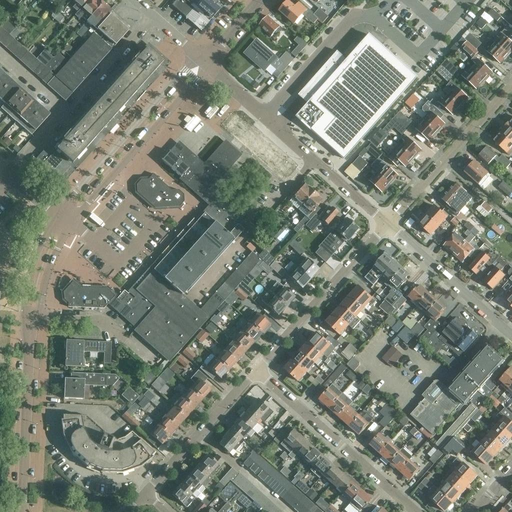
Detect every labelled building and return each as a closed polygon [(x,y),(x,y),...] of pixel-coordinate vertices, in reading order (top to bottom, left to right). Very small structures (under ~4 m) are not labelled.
[(90,0),(83,9),(80,10),(76,14),(74,11),(71,14),(74,17),(75,16),(79,20),(82,17),(87,22),(104,3),(100,0),(90,0)] [(72,0),(77,3),(73,8),(77,12),(81,7),(87,0),(72,0)] [(176,0),(172,5),(202,31),(210,22),(210,21),(211,19),(211,20),(220,10),(216,6),(220,2),(217,0),(176,0)] [(486,0),(481,7),(483,8),(490,0),(486,0)] [(288,1),(279,11),(294,25),(303,14),(314,24),(319,19),(323,23),(329,17),(320,9),(314,15),(299,2),(295,7),(288,1)] [(104,3),(87,22),(92,26),(89,29),(93,32),(111,12),(109,10),(110,8),(104,3)] [(492,9),(488,14),(497,22),(502,17),(492,9)] [(94,33),(82,46),(101,62),(129,31),(126,28),(127,27),(114,15),(113,17),(110,15),(94,33)] [(271,37),(275,33),(278,36),(283,31),(268,17),(259,26),(271,37)] [(4,20),(0,24),(0,27),(5,31),(9,35),(10,36),(15,29),(4,20)] [(15,29),(10,36),(14,40),(20,33),(15,29)] [(5,31),(0,36),(0,43),(1,45),(9,35),(5,31)] [(477,37),(482,40),(486,35),(480,31),(477,37)] [(470,33),(465,39),(477,50),(482,44),(470,33)] [(500,38),(496,43),(509,56),(511,52),(511,42),(501,33),(498,37),(500,38)] [(9,35),(1,45),(6,49),(14,40),(10,36),(9,35)] [(403,93),(417,77),(370,35),(348,60),(338,51),(299,95),(299,96),(308,104),(297,117),(344,159),(360,141),(362,139),(402,95),(403,93)] [(292,54),(296,58),(308,45),(299,36),(295,41),(300,45),(292,54)] [(14,40),(6,49),(11,53),(19,44),(14,40)] [(267,69),(271,65),(277,70),(273,74),(278,79),(287,68),(295,59),(287,53),(280,60),(278,58),(267,48),(265,49),(256,41),(245,53),(255,62),(257,60),(267,69)] [(493,72),(478,59),(476,56),(479,52),(477,50),(467,41),(461,48),(473,59),(472,60),(476,64),(472,69),(486,82),(490,77),(489,76),(493,72)] [(501,63),(504,60),(505,60),(509,56),(496,43),(491,48),(489,46),(486,50),(501,63)] [(19,44),(11,53),(15,57),(23,48),(19,44)] [(68,62),(55,76),(54,77),(59,81),(64,85),(68,89),(73,94),(101,62),(82,46),(68,62)] [(56,56),(54,58),(54,59),(46,68),(51,72),(55,76),(68,62),(63,58),(69,52),(64,47),(58,53),(56,52),(54,54),(56,56)] [(23,48),(15,57),(20,61),(28,52),(23,48)] [(147,48),(72,133),(65,127),(40,155),(43,158),(34,168),(34,174),(50,188),(54,188),(166,62),(155,52),(154,53),(147,48)] [(33,50),(30,54),(32,56),(36,59),(39,56),(33,50)] [(44,50),(39,56),(36,59),(37,60),(42,64),(46,68),(54,59),(54,58),(44,50)] [(28,52),(20,61),(24,65),(32,56),(30,54),(28,52)] [(32,56),(24,65),(29,69),(37,60),(36,59),(32,56)] [(447,59),(441,65),(453,76),(459,70),(447,59)] [(37,60),(29,69),(34,73),(42,64),(37,60)] [(42,64),(34,73),(38,78),(46,68),(42,64)] [(448,82),(453,76),(441,65),(436,71),(448,82)] [(46,68),(38,78),(43,82),(51,72),(46,68)] [(477,89),(481,86),(482,86),(486,82),(472,69),(467,74),(466,72),(462,76),(477,89)] [(51,72),(43,82),(47,85),(54,77),(55,76),(51,72)] [(4,73),(0,77),(0,93),(12,80),(4,73)] [(54,77),(47,85),(52,90),(59,81),(54,77)] [(12,80),(0,93),(0,99),(4,104),(19,87),(12,80)] [(59,81),(52,90),(56,94),(64,85),(59,81)] [(469,98),(454,85),(451,82),(446,86),(452,92),(449,95),(462,108),(466,103),(465,102),(469,98)] [(64,85),(56,94),(61,98),(68,89),(64,85)] [(19,87),(4,104),(1,108),(8,115),(27,94),(19,87)] [(68,89),(61,98),(65,102),(73,94),(68,89)] [(414,108),(420,98),(412,93),(406,104),(414,108)] [(27,94),(8,115),(16,121),(34,101),(27,94)] [(444,100),(442,98),(440,97),(437,100),(435,98),(430,103),(443,114),(447,109),(454,115),(457,111),(458,112),(462,108),(449,95),(444,100)] [(34,101),(16,121),(23,128),(42,108),(34,101)] [(445,124),(439,118),(443,114),(430,103),(429,101),(423,108),(423,111),(427,114),(422,119),(425,121),(439,133),(443,129),(442,128),(445,124)] [(42,108),(23,128),(32,135),(35,131),(50,115),(42,108)] [(439,133),(425,121),(420,126),(412,118),(410,120),(400,111),(395,118),(407,129),(410,124),(415,128),(430,141),(434,137),(435,138),(439,133)] [(234,135),(227,142),(240,154),(246,147),(284,180),(290,174),(293,177),(299,170),(236,114),(225,127),(234,135)] [(395,118),(389,124),(401,135),(407,129),(395,118)] [(511,128),(508,125),(505,128),(506,128),(502,133),(511,142),(511,128)] [(511,142),(502,133),(494,141),(511,156),(511,155),(511,142)] [(406,142),(401,147),(415,159),(419,155),(418,154),(422,150),(407,137),(404,140),(406,142)] [(388,143),(383,139),(379,143),(384,147),(388,143)] [(227,142),(208,163),(221,175),(240,154),(227,142)] [(383,154),(372,143),(366,150),(378,160),(383,154)] [(161,161),(163,163),(180,178),(188,169),(182,163),(190,155),(179,145),(171,153),(169,151),(161,161)] [(16,147),(12,151),(16,155),(20,151),(16,147)] [(406,167),(410,163),(411,164),(415,159),(401,147),(397,152),(395,150),(391,153),(406,167)] [(506,169),(511,163),(503,155),(500,158),(497,156),(498,155),(488,147),(479,156),(489,165),(495,159),(506,169)] [(204,168),(196,160),(190,155),(182,163),(188,169),(180,178),(201,197),(221,175),(208,163),(204,168)] [(369,164),(360,156),(352,165),(361,173),(369,164)] [(491,175),(475,161),(465,172),(480,187),(491,175)] [(382,167),(378,172),(392,185),(396,180),(395,179),(398,175),(383,162),(380,166),(382,167)] [(373,177),(371,176),(369,173),(366,177),(383,192),(386,189),(387,189),(392,185),(378,172),(373,177)] [(172,191),(154,175),(149,180),(141,181),(137,186),(137,193),(142,197),(149,197),(150,204),(155,209),(179,208),(184,203),(183,195),(179,190),(172,191)] [(498,188),(511,199),(511,197),(511,189),(503,182),(498,188)] [(456,183),(449,191),(469,209),(471,206),(465,201),(462,199),(467,193),(473,199),(477,203),(477,202),(479,204),(482,199),(466,185),(462,188),(456,183)] [(305,185),(292,199),(289,202),(298,210),(302,206),(314,193),(305,185)] [(469,209),(449,191),(442,199),(453,208),(459,202),(461,205),(467,211),(469,209)] [(314,193),(302,206),(308,211),(307,212),(306,212),(303,215),(305,217),(293,230),(298,234),(305,226),(316,214),(313,212),(323,201),(314,193)] [(215,202),(205,213),(235,240),(243,232),(239,228),(245,221),(237,213),(217,195),(213,200),(215,202)] [(494,210),(485,202),(481,206),(490,214),(494,210)] [(435,206),(427,215),(440,226),(448,217),(435,206)] [(327,207),(319,217),(316,214),(305,226),(312,233),(323,221),(327,225),(338,213),(332,208),(330,210),(327,207)] [(235,240),(205,213),(198,221),(228,248),(235,240)] [(440,226),(427,215),(419,224),(432,235),(440,226)] [(455,218),(451,222),(456,226),(459,222),(455,218)] [(347,219),(342,225),(340,223),(318,248),(319,249),(315,254),(325,263),(330,258),(325,253),(341,235),(346,240),(357,229),(347,219)] [(228,248),(198,221),(190,229),(221,256),(228,248)] [(456,233),(463,226),(459,222),(456,226),(452,231),(456,234),(456,233)] [(469,222),(464,227),(468,230),(470,232),(475,228),(469,222)] [(221,256),(190,229),(183,237),(213,264),(221,256)] [(472,234),(470,232),(468,230),(464,234),(469,238),(472,234)] [(445,245),(454,254),(465,242),(456,233),(456,234),(445,245)] [(465,242),(454,254),(464,262),(475,250),(469,244),(476,237),(472,234),(465,242)] [(440,244),(445,239),(441,235),(437,240),(440,244)] [(213,264),(183,237),(176,245),(206,272),(213,264)] [(306,251),(294,240),(289,246),(301,257),(306,251)] [(206,272),(176,245),(162,261),(192,288),(206,272)] [(480,249),(474,256),(477,259),(469,268),(477,274),(486,264),(490,268),(496,262),(500,258),(500,257),(494,252),(492,254),(490,252),(487,256),(483,252),(480,249)] [(261,260),(252,252),(248,256),(257,264),(261,260)] [(386,255),(370,273),(365,279),(373,286),(383,275),(395,262),(386,255)] [(257,264),(248,256),(244,260),(253,269),(257,264)] [(507,264),(500,258),(496,262),(499,265),(484,281),(493,289),(505,276),(500,272),(507,264)] [(307,259),(298,269),(310,279),(319,270),(307,259)] [(253,269),(244,260),(240,265),(250,273),(253,269)] [(192,288),(162,261),(154,270),(184,297),(185,296),(186,296),(187,296),(188,295),(187,294),(192,288)] [(272,270),(263,262),(259,267),(268,275),(272,270)] [(287,273),(274,262),(269,267),(282,278),(287,273)] [(395,262),(383,275),(388,279),(384,284),(388,287),(390,284),(392,283),(403,270),(395,262)] [(250,273),(240,265),(236,269),(245,278),(250,273)] [(245,278),(236,269),(232,274),(241,282),(245,278)] [(301,289),(310,279),(298,269),(290,278),(301,289)] [(199,311),(184,297),(154,270),(135,291),(143,299),(190,339),(209,319),(199,311)] [(403,270),(392,283),(396,287),(393,290),(396,293),(388,303),(393,308),(403,297),(402,297),(403,296),(398,292),(408,282),(406,280),(410,276),(403,270)] [(241,282),(232,274),(228,278),(238,287),(241,282)] [(238,287),(228,278),(224,283),(234,291),(237,287),(238,287)] [(252,292),(243,284),(241,282),(238,287),(237,287),(248,297),(252,292)] [(294,297),(284,288),(277,282),(269,291),(286,307),(294,297)] [(234,291),(224,283),(221,287),(230,295),(233,292),(234,291)] [(409,297),(418,306),(429,294),(421,286),(417,290),(416,289),(409,297)] [(230,295),(221,287),(216,292),(225,300),(230,295)] [(248,297),(237,287),(234,291),(233,292),(234,293),(234,294),(243,302),(248,297)] [(359,287),(351,296),(364,308),(369,303),(373,306),(376,302),(373,300),(359,287)] [(80,289),(69,288),(64,294),(64,299),(68,303),(68,308),(79,308),(80,289)] [(96,289),(80,289),(79,308),(95,309),(96,289)] [(107,290),(96,289),(95,309),(104,309),(115,297),(107,290)] [(278,316),(286,307),(269,291),(260,300),(278,316)] [(225,300),(216,292),(212,296),(221,305),(225,300)] [(429,294),(418,306),(427,313),(438,301),(429,294)] [(221,305),(212,296),(208,301),(217,309),(221,305)] [(364,308),(351,296),(343,305),(356,317),(361,312),(362,313),(365,309),(364,308)] [(131,303),(125,297),(115,308),(121,314),(131,303)] [(403,297),(393,308),(396,310),(392,314),(394,316),(407,301),(403,297)] [(125,319),(136,329),(172,360),(190,339),(143,299),(125,319)] [(217,309),(208,301),(204,305),(213,313),(217,309)] [(393,308),(388,303),(385,301),(379,308),(389,317),(392,314),(396,310),(393,308)] [(446,309),(438,301),(427,313),(432,318),(424,327),(428,330),(420,339),(425,343),(441,325),(437,321),(444,313),(443,312),(446,309)] [(213,313),(204,305),(199,311),(209,319),(213,313)] [(356,317),(343,305),(335,313),(348,326),(353,330),(361,321),(356,317)] [(228,311),(224,308),(220,313),(223,316),(228,311)] [(254,319),(250,324),(262,334),(270,325),(256,312),(252,316),(254,319)] [(223,316),(220,313),(215,318),(219,321),(223,316)] [(348,326),(335,313),(327,322),(341,336),(345,332),(344,331),(348,326)] [(392,315),(385,322),(391,328),(394,328),(399,322),(392,315)] [(379,329),(384,323),(379,319),(374,324),(379,329)] [(457,319),(440,338),(451,348),(468,329),(466,327),(467,326),(467,324),(463,320),(461,320),(460,321),(457,319)] [(417,325),(411,320),(405,326),(411,331),(417,325)] [(250,324),(242,333),(254,344),(262,334),(250,324)] [(211,329),(208,326),(203,331),(207,334),(211,329)] [(468,329),(451,348),(460,357),(478,337),(468,329)] [(207,334),(203,331),(199,336),(203,339),(207,334)] [(242,333),(233,342),(246,353),(254,344),(242,333)] [(317,333),(309,342),(323,354),(327,349),(329,350),(332,346),(317,333)] [(111,343),(66,341),(65,367),(82,368),(83,352),(103,353),(103,364),(110,364),(111,343)] [(233,342),(225,351),(237,362),(246,353),(233,342)] [(323,354),(309,342),(301,351),(315,363),(319,358),(320,359),(324,355),(323,354)] [(346,349),(354,356),(358,351),(350,344),(346,349)] [(393,366),(404,354),(394,345),(383,357),(393,366)] [(470,401),(473,403),(436,445),(443,451),(446,448),(451,442),(455,438),(463,429),(467,424),(476,414),(479,410),(487,401),(492,396),(491,396),(493,393),(492,392),(496,387),(489,380),(505,361),(488,346),(448,390),(447,388),(432,405),(426,398),(410,416),(433,436),(462,404),(465,407),(470,401)] [(196,356),(187,348),(182,353),(191,361),(196,356)] [(346,359),(343,362),(342,362),(346,365),(354,356),(346,349),(341,355),(346,359)] [(225,351),(218,360),(217,360),(229,371),(237,362),(225,351)] [(315,363),(301,351),(293,360),(307,372),(308,373),(311,369),(310,368),(315,363)] [(185,368),(190,363),(181,355),(176,360),(185,368)] [(354,358),(347,365),(354,372),(360,366),(360,363),(354,358)] [(217,360),(209,369),(206,367),(204,365),(200,370),(212,381),(216,376),(221,380),(229,371),(217,360)] [(307,372),(293,360),(285,369),(300,382),(303,378),(302,377),(307,372)] [(336,366),(331,361),(327,366),(332,370),(336,366)] [(334,384),(347,369),(342,365),(329,379),(334,384)] [(511,367),(500,381),(498,383),(502,386),(503,384),(509,389),(511,385),(511,367)] [(357,377),(349,371),(346,375),(353,381),(357,377)] [(151,372),(143,380),(149,386),(156,377),(151,372)] [(160,378),(163,381),(168,376),(164,372),(160,378)] [(112,388),(119,379),(114,375),(71,373),(70,379),(65,379),(64,399),(84,400),(85,386),(112,388)] [(316,388),(320,384),(315,379),(311,376),(308,380),(316,388)] [(195,384),(191,389),(203,400),(212,390),(197,377),(193,382),(195,384)] [(363,392),(367,387),(363,383),(358,388),(363,392)] [(330,408),(343,394),(333,384),(320,399),(330,408)] [(367,395),(371,390),(373,389),(369,385),(367,387),(363,392),(367,395)] [(132,405),(137,399),(139,397),(128,387),(121,396),(132,405)] [(191,389),(183,398),(195,409),(203,400),(191,389)] [(143,396),(147,399),(152,394),(148,391),(143,396)] [(353,403),(343,394),(330,408),(340,417),(349,407),(353,403)] [(143,396),(139,400),(143,404),(147,399),(143,396)] [(501,404),(497,401),(494,398),(492,396),(487,401),(496,409),(501,404)] [(183,398),(175,407),(187,418),(195,409),(183,398)] [(258,399),(249,410),(259,419),(262,421),(266,416),(264,414),(268,409),(258,399)] [(380,424),(394,408),(388,403),(379,413),(385,418),(379,424),(380,424)] [(175,407),(167,416),(179,427),(187,418),(175,407)] [(349,407),(340,417),(350,426),(361,413),(360,414),(356,410),(354,412),(349,407)] [(385,429),(398,414),(399,413),(394,408),(380,424),(385,429)] [(497,417),(502,422),(498,427),(497,426),(511,439),(511,438),(511,415),(505,408),(497,417)] [(259,419),(249,410),(240,419),(251,429),(259,419)] [(485,415),(479,410),(476,414),(481,419),(485,415)] [(141,425),(126,412),(121,417),(136,430),(141,425)] [(361,413),(350,426),(360,435),(369,425),(374,419),(368,414),(366,417),(361,413)] [(118,440),(104,434),(105,433),(105,432),(87,416),(63,415),(63,420),(61,420),(63,436),(70,449),(71,449),(70,449),(72,448),(77,455),(76,456),(76,457),(88,468),(88,467),(89,465),(101,470),(101,472),(100,472),(100,473),(117,473),(117,471),(126,470),(126,471),(126,472),(141,467),(153,457),(152,457),(152,456),(155,452),(132,432),(125,437),(118,440)] [(167,416),(159,425),(158,426),(170,436),(179,427),(167,416)] [(272,430),(277,434),(285,425),(277,418),(272,424),(275,426),(272,430)] [(251,429),(240,419),(231,429),(242,439),(251,429)] [(149,426),(154,430),(150,435),(162,446),(170,436),(158,426),(159,425),(154,421),(149,426)] [(472,429),(467,424),(463,429),(468,433),(472,429)] [(495,430),(490,436),(503,448),(511,439),(497,426),(494,429),(495,430)] [(414,428),(410,433),(414,437),(418,432),(414,428)] [(242,439),(231,429),(222,439),(224,441),(220,445),(229,453),(233,449),(236,451),(245,441),(242,439)] [(268,434),(273,438),(277,434),(272,430),(268,434)] [(289,436),(283,431),(274,441),(279,445),(283,440),(283,441),(280,445),(290,454),(293,450),(294,450),(303,440),(293,431),(289,436)] [(418,432),(414,437),(418,441),(422,436),(418,432)] [(381,454),(390,443),(392,441),(387,437),(385,439),(380,434),(370,445),(381,454)] [(485,440),(481,444),(482,445),(496,457),(503,448),(490,436),(486,441),(485,440)] [(455,438),(451,442),(459,450),(464,445),(455,438)] [(302,460),(313,448),(303,440),(294,450),(289,456),(292,460),(296,455),(302,460)] [(459,450),(451,442),(446,448),(455,455),(459,450)] [(390,443),(381,454),(390,463),(400,452),(390,443)] [(487,466),(496,457),(482,445),(478,450),(477,449),(473,453),(487,466)] [(258,446),(254,449),(259,454),(263,450),(258,446)] [(323,457),(313,448),(302,460),(307,465),(309,463),(313,467),(323,457)] [(258,455),(259,454),(254,449),(251,453),(253,455),(244,465),(256,475),(266,463),(258,455)] [(400,472),(410,461),(413,457),(403,449),(400,452),(390,463),(400,472)] [(443,455),(438,450),(429,460),(434,465),(443,455)] [(284,452),(280,457),(284,461),(289,456),(284,452)] [(208,455),(199,465),(210,475),(213,471),(215,472),(220,467),(225,462),(217,455),(213,459),(208,455)] [(332,465),(323,457),(313,467),(317,471),(316,472),(322,477),(332,465)] [(410,461),(400,472),(411,481),(420,470),(410,461)] [(478,476),(464,463),(461,461),(456,466),(460,469),(457,473),(470,485),(478,476)] [(263,482),(274,470),(266,463),(256,475),(263,482)] [(210,475),(199,465),(190,475),(201,485),(210,475)] [(286,477),(291,471),(285,465),(280,471),(286,477)] [(342,474),(332,465),(322,477),(326,482),(328,480),(332,485),(342,474)] [(239,474),(232,468),(219,483),(224,487),(230,480),(232,483),(240,474),(240,473),(239,474)] [(303,469),(299,474),(303,479),(308,474),(303,469)] [(272,490),(283,477),(274,470),(263,482),(272,490)] [(457,473),(454,470),(446,479),(449,482),(462,494),(470,485),(457,473)] [(238,487),(245,479),(240,474),(232,483),(238,487)] [(351,483),(342,474),(332,485),(336,488),(335,490),(341,495),(351,483)] [(201,485),(190,475),(181,485),(192,495),(195,498),(204,488),(201,485)] [(417,488),(418,488),(422,492),(431,483),(430,483),(434,479),(429,475),(417,488)] [(281,498),(292,486),(283,477),(272,490),(281,498)] [(243,492),(251,484),(245,479),(238,487),(243,492)] [(443,487),(440,491),(454,503),(462,494),(449,482),(444,487),(443,487)] [(226,511),(227,511),(231,507),(242,494),(230,483),(218,496),(226,504),(218,511),(212,511),(210,510),(208,511),(226,511)] [(224,487),(219,483),(215,487),(220,492),(224,487)] [(361,491),(351,483),(341,495),(346,499),(342,504),(335,511),(343,511),(347,508),(346,508),(349,504),(361,491)] [(248,497),(256,488),(251,484),(243,492),(243,493),(248,497)] [(192,495),(181,485),(172,495),(183,505),(192,495)] [(305,497),(292,486),(281,498),(294,509),(305,497)] [(440,491),(435,487),(430,492),(430,496),(432,498),(431,500),(445,511),(447,511),(448,511),(451,511),(454,508),(454,505),(453,504),(454,503),(440,491)] [(254,502),(262,493),(256,488),(248,497),(254,502)] [(371,500),(361,491),(349,504),(358,511),(367,511),(371,508),(367,504),(371,500)] [(259,507),(267,498),(262,493),(254,502),(259,507)] [(305,497),(294,509),(297,511),(300,511),(310,501),(305,497)] [(264,511),(272,503),(267,498),(259,507),(264,511)] [(310,501),(300,511),(307,511),(314,505),(310,501)] [(193,511),(201,511),(206,507),(201,503),(193,511)] [(282,511),(272,503),(264,511),(282,511)]
